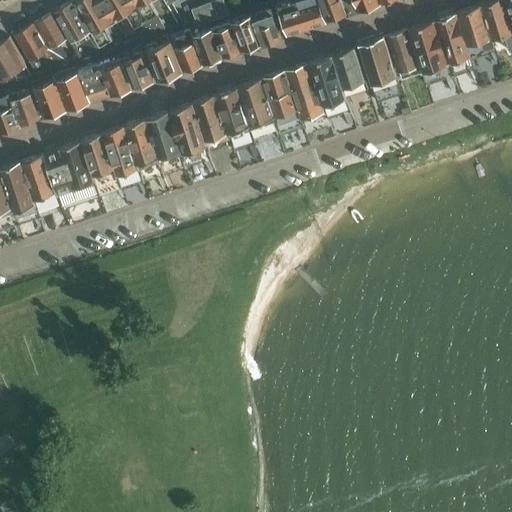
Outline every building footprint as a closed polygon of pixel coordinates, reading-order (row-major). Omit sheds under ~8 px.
[(74,0),(73,0),(55,10),(70,37),(69,37),(81,58),(103,50),(100,44),(98,41),(89,25),(85,19),(74,0)] [(104,0),(74,0),(85,19),(89,25),(98,41),(100,44),(103,50),(116,45),(105,27),(116,21),(104,0)] [(104,0),(116,21),(129,14),(140,36),(153,32),(134,0),(104,0)] [(134,0),(153,32),(165,27),(150,0),(134,0)] [(225,0),(214,0),(193,8),(199,24),(230,13),(225,0)] [(319,0),(287,0),(277,4),(280,13),(287,35),(327,22),(319,0)] [(340,0),(319,0),(327,22),(346,16),(340,0)] [(354,0),(359,11),(382,3),(381,2),(382,2),(381,0),(354,0)] [(511,22),(504,0),(489,0),(482,3),(496,45),(495,45),(498,52),(511,47),(511,22)] [(482,3),(457,12),(468,45),(472,55),(487,50),(486,48),(495,45),(496,45),(482,3)] [(271,6),(252,12),(263,44),(283,37),(273,11),(271,6)] [(457,11),(436,18),(452,67),(454,74),(475,66),(472,55),(468,45),(457,12),(457,11)] [(52,12),(34,22),(49,49),(52,53),(58,65),(69,61),(59,43),(67,38),(52,12)] [(252,12),(232,19),(242,51),(263,44),(252,12)] [(410,26),(409,27),(409,28),(421,65),(423,71),(427,84),(428,84),(427,80),(446,74),(451,90),(458,87),(454,74),(452,67),(436,18),(435,18),(434,18),(433,18),(433,19),(411,26),(410,26)] [(232,19),(213,25),(213,27),(224,57),(242,51),(232,19)] [(34,22),(16,32),(32,60),(31,60),(38,72),(58,65),(52,53),(42,59),(39,55),(49,49),(34,22)] [(213,27),(194,34),(204,64),(224,57),(213,27)] [(409,28),(389,35),(403,78),(423,71),(421,65),(409,28)] [(173,40),(172,40),(184,71),(185,71),(204,64),(194,34),(193,33),(173,40)] [(0,41),(0,76),(1,78),(14,71),(18,78),(33,73),(21,53),(11,35),(9,36),(0,41)] [(385,36),(360,45),(372,82),(373,82),(376,91),(401,83),(397,74),(398,74),(385,36)] [(172,39),(147,48),(158,80),(184,71),(172,40),(172,39)] [(142,44),(121,51),(121,53),(134,88),(155,80),(145,52),(144,49),(142,44)] [(356,47),(332,55),(345,93),(368,85),(366,78),(356,47)] [(121,53),(100,60),(101,62),(112,95),(134,88),(121,53)] [(332,53),(309,61),(318,86),(321,93),(323,100),(326,109),(329,117),(344,112),(349,125),(356,123),(345,93),(332,55),(332,53)] [(309,61),(286,69),(302,118),(308,132),(331,124),(329,117),(326,109),(323,100),(321,93),(318,86),(309,61)] [(101,62),(80,69),(90,101),(91,103),(112,96),(112,95),(101,62)] [(80,69),(57,77),(68,109),(90,101),(80,69)] [(286,69),(263,77),(280,126),(302,118),(286,69)] [(57,77),(35,85),(45,117),(68,109),(57,77)] [(263,77),(238,85),(251,124),(254,134),(255,138),(278,130),(277,127),(280,126),(263,77)] [(238,85),(216,93),(229,131),(232,139),(234,146),(249,141),(254,155),(260,153),(255,138),(254,134),(251,124),(238,85)] [(20,89),(10,92),(10,93),(11,96),(21,125),(41,118),(30,86),(20,90),(20,89)] [(10,93),(0,96),(0,133),(20,126),(21,125),(11,96),(10,93)] [(216,93),(193,101),(210,150),(228,144),(227,141),(232,139),(229,131),(216,93)] [(193,101),(168,110),(185,159),(188,166),(205,160),(209,172),(217,170),(210,150),(193,101)] [(410,106),(402,109),(404,115),(412,112),(410,106)] [(168,110),(146,117),(163,166),(163,167),(165,173),(188,166),(185,159),(168,110)] [(146,117),(125,124),(141,169),(145,181),(159,176),(160,178),(166,175),(165,173),(163,167),(163,166),(146,117)] [(125,124),(82,139),(94,173),(98,185),(100,191),(101,195),(124,188),(145,181),(141,169),(125,124)] [(82,139),(43,152),(57,190),(61,199),(63,205),(100,191),(98,185),(94,173),(82,139)] [(43,152),(23,159),(39,207),(42,216),(64,209),(63,205),(61,199),(57,190),(43,152)] [(23,159),(1,167),(17,215),(21,224),(42,216),(39,207),(23,159)] [(0,231),(21,224),(17,215),(1,167),(0,167),(0,231)] [(20,511),(12,499),(1,506),(4,511),(20,511)]
